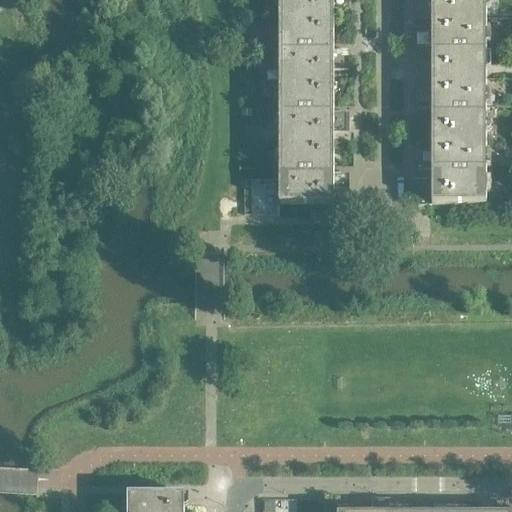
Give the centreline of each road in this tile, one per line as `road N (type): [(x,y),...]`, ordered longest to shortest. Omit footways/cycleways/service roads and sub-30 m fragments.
road 1 (residential): [(511,486),(254,485),(233,511)]
road 2 (residential): [(384,196),(383,0)]
